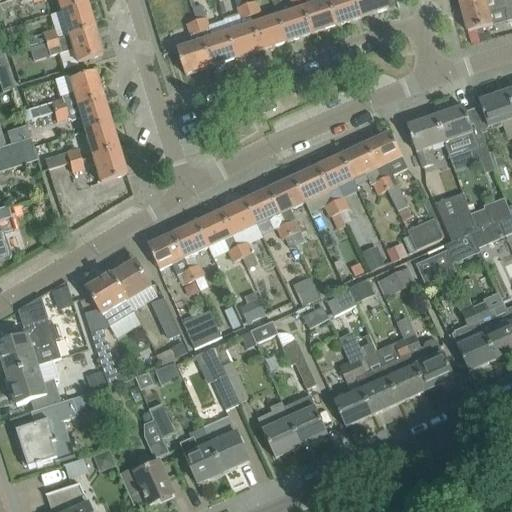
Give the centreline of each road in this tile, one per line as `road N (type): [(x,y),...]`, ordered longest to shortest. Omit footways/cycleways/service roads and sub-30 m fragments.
road 1 (residential): [(246,511),(511,400)]
road 2 (residential): [(186,190),(434,75)]
road 3 (residential): [(417,21),(158,105)]
road 4 (residential): [(0,301),(186,190)]
